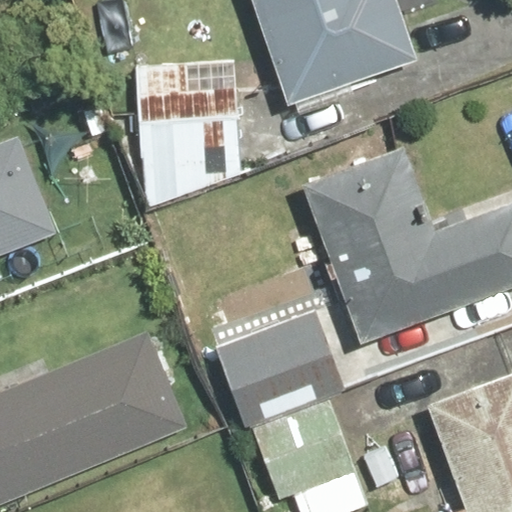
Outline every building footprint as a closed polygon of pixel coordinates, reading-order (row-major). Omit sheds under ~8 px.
[(413,0),(260,0),(295,97),(431,50),(413,0)] [(256,54),(143,55),(144,204),(257,169),(256,54)] [(27,125),(0,135),(0,254),(67,229),(27,125)] [(416,137),(304,175),(362,343),(511,292),(511,202),(446,225),(416,137)] [(318,302),(221,335),(249,418),(347,384),(318,302)] [(156,322),(0,389),(0,505),(198,419),(156,322)] [(511,511),(511,374),(431,403),(468,511),(511,511)] [(342,397),(258,426),(287,511),(344,511),(378,501),(342,397)]
